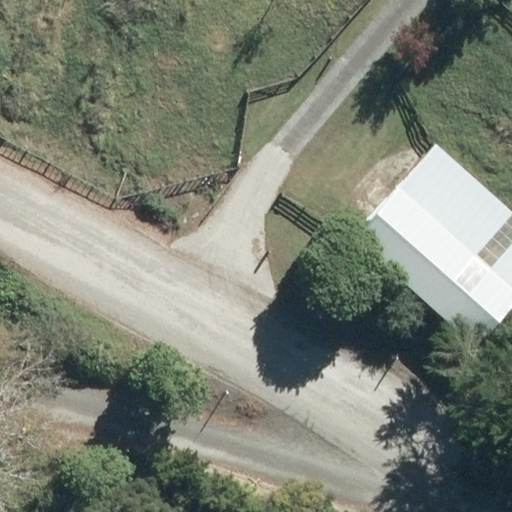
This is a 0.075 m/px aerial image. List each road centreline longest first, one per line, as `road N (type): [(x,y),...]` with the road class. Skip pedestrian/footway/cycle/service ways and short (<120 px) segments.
road 1 (tertiary): [(477,468),(0,204)]
road 2 (unclassified): [(477,468),(0,384)]
